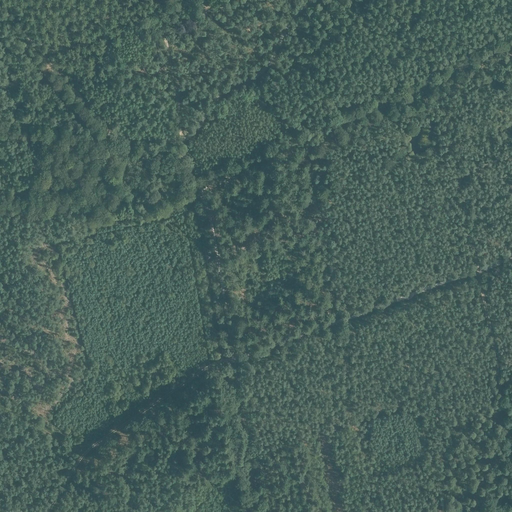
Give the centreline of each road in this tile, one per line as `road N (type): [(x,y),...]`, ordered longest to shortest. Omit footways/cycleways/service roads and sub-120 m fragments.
road 1 (unclassified): [(0,121),(182,140),(225,88),(263,72),(286,26),(313,0)]
road 2 (track): [(511,258),(232,358)]
road 3 (track): [(511,444),(460,190)]
road 4 (track): [(48,511),(92,445),(232,358)]
road 5 (track): [(258,511),(232,358)]
